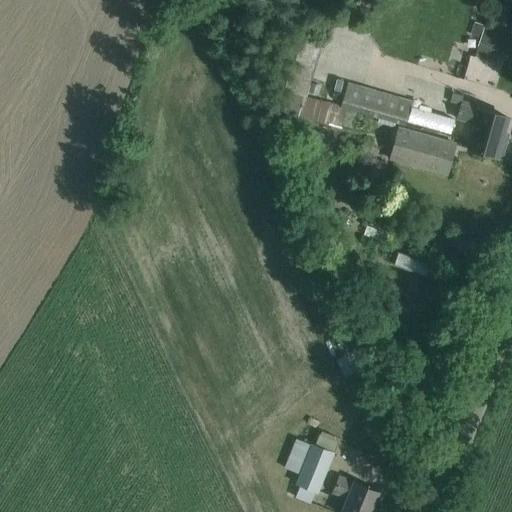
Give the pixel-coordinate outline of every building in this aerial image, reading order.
[(467,50),(472,50),(467,77),(501,83),(511,31),(472,24),(467,50)] [(298,138),(322,145),(327,125),(342,130),(343,127),(352,129),(356,114),(403,127),(420,132),(421,128),(439,133),(442,122),(427,118),(429,109),(346,85),(340,106),(306,96),(324,42),(304,35),(287,83),(291,84),(288,92),(296,95),(293,105),(300,108),(298,117),(303,118),(298,138)] [(449,63),(453,43),(426,37),(422,57),(449,63)] [(476,124),(468,149),(496,157),(507,118),(480,110),(479,110),(460,105),(456,118),(476,124)] [(399,129),(391,159),(447,175),(455,144),(399,129)] [(399,251),(394,264),(430,277),(435,264),(399,251)] [(356,347),(351,337),(342,342),(347,353),(356,347)] [(361,350),(340,356),(346,377),(368,371),(361,350)] [(295,497),(311,504),(316,492),(320,494),(340,444),(320,436),(316,445),(310,443),(310,444),(295,439),(286,462),(299,468),(293,483),(299,485),(295,497)] [(351,498),(345,511),(371,511),(379,493),(341,477),(335,492),(351,498)]
